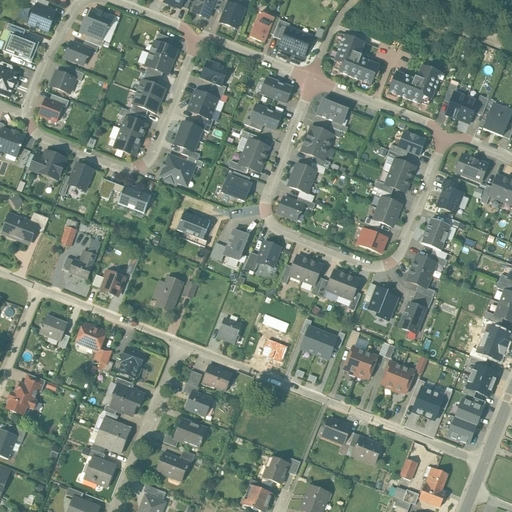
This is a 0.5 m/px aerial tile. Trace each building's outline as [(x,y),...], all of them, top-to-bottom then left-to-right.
[(49,3),(40,0),(31,0),(30,3),(36,6),(47,10),(49,3)] [(165,0),(164,3),(169,5),(169,6),(176,9),(176,8),(181,9),(181,8),(184,0),(165,0)] [(184,0),(181,8),(187,10),(190,0),(184,0)] [(197,0),(195,5),(196,5),(193,12),(200,15),(199,16),(208,19),(212,9),(215,0),(197,0)] [(215,0),(212,9),(218,12),(222,0),(215,0)] [(222,0),(218,12),(224,15),(228,4),(229,4),(230,0),(222,0)] [(229,4),(228,4),(224,15),(220,23),(237,30),(245,10),(229,4)] [(47,10),(36,6),(29,25),(48,33),(56,13),(47,10)] [(113,18),(93,10),(88,21),(106,28),(109,29),(113,18)] [(274,19),(260,14),(250,38),(264,43),(268,34),(274,19)] [(274,19),(268,34),(273,36),(279,21),(280,21),(280,20),(280,19),(274,17),(274,19)] [(88,21),(86,20),(80,33),(88,36),(101,41),(106,28),(88,21)] [(273,36),(273,37),(282,41),(284,37),(288,29),(290,25),(280,21),(279,21),(273,36)] [(26,31),(9,24),(6,31),(11,32),(23,37),(26,31)] [(288,29),(284,37),(282,41),(279,49),(303,59),(311,38),(288,29)] [(23,37),(11,32),(3,52),(31,63),(36,52),(33,51),(37,42),(23,37)] [(155,41),(154,41),(149,53),(174,63),(179,51),(170,48),(173,40),(158,34),(155,41)] [(365,43),(345,35),(334,62),(335,62),(333,69),(339,71),(339,73),(361,82),(371,86),(379,66),(362,59),(362,57),(361,55),(360,55),(365,43)] [(101,41),(88,36),(86,42),(99,47),(102,48),(104,42),(101,41)] [(86,42),(85,42),(82,48),(91,51),(91,52),(96,54),(99,47),(86,42)] [(412,55),(380,42),(378,49),(365,43),(360,55),(361,55),(362,57),(362,59),(379,66),(371,86),(361,82),(359,87),(396,102),(398,96),(388,92),(396,72),(404,75),(412,55)] [(82,48),(71,44),(65,58),(84,66),(86,59),(88,58),(91,52),(91,51),(82,48)] [(169,76),(174,63),(149,53),(144,66),(148,67),(145,74),(160,80),(163,74),(169,76)] [(17,64),(0,58),(0,67),(14,73),(17,64)] [(228,70),(208,61),(201,78),(213,83),(221,86),(222,86),(228,70)] [(404,75),(396,72),(388,92),(398,96),(421,105),(421,104),(428,106),(430,100),(432,101),(442,74),(422,66),(417,77),(416,77),(414,78),(413,79),(404,75)] [(0,67),(0,93),(10,97),(18,75),(14,73),(0,67)] [(84,75),(67,68),(64,75),(75,80),(81,82),(84,75)] [(64,75),(56,72),(50,87),(70,95),(75,80),(64,75)] [(160,80),(145,74),(142,81),(143,81),(158,87),(160,80)] [(292,89),(269,80),(267,85),(264,84),(260,94),(286,104),(292,89)] [(143,81),(138,93),(160,102),(165,90),(158,87),(143,81)] [(221,86),(213,83),(210,91),(212,91),(223,96),(226,88),(222,86),(221,86)] [(457,87),(450,84),(443,101),(450,104),(454,93),(455,93),(457,87)] [(210,97),(196,91),(192,101),(214,110),(218,101),(218,100),(210,97)] [(223,96),(212,91),(210,97),(218,100),(218,101),(221,102),(223,96)] [(160,102),(138,93),(133,105),(148,111),(155,114),(160,102)] [(450,104),(445,115),(458,120),(467,98),(455,93),(454,93),(450,104)] [(69,102),(52,95),(50,101),(63,107),(67,108),(69,102)] [(489,100),(480,96),(478,102),(474,113),(482,117),(489,100)] [(478,102),(467,98),(458,120),(469,124),(474,113),(478,102)] [(50,101),(45,99),(39,116),(56,123),(63,107),(50,101)] [(214,110),(192,101),(188,112),(202,117),(210,120),(214,110)] [(343,109),(322,101),(316,116),(339,125),(342,119),(344,120),(348,111),(343,109)] [(133,105),(130,112),(138,115),(145,118),(148,111),(133,105)] [(511,113),(493,105),(483,130),(502,138),(502,137),(508,123),(508,122),(511,113)] [(274,113),(258,107),(256,112),(253,111),(250,120),(276,131),(282,116),(281,116),(274,113)] [(283,110),(276,107),(274,113),(281,116),(283,110)] [(130,112),(122,109),(119,115),(126,118),(136,122),(138,115),(130,112)] [(210,120),(202,117),(200,123),(211,127),(213,121),(210,120)] [(136,122),(126,118),(121,130),(142,138),(147,126),(136,122)] [(263,126),(246,119),(244,125),(261,131),(263,126)] [(200,123),(195,121),(192,126),(202,130),(202,131),(208,133),(211,128),(211,127),(200,123)] [(192,126),(183,123),(179,134),(198,142),(202,131),(202,130),(192,126)] [(511,132),(511,124),(508,123),(502,137),(509,140),(511,132)] [(342,132),(326,126),(323,132),(333,136),(340,139),(342,132)] [(323,132),(311,127),(306,140),(328,148),(333,136),(323,132)] [(24,138),(2,130),(0,135),(0,150),(17,157),(20,148),(21,148),(21,147),(24,138)] [(142,138),(121,130),(114,149),(134,157),(142,138)] [(260,138),(243,131),(241,137),(249,141),(249,140),(258,143),(260,138)] [(425,141),(404,133),(398,148),(408,152),(419,156),(425,141)] [(198,142),(179,134),(174,145),(184,149),(193,153),(198,142)] [(258,143),(249,140),(249,141),(244,153),(265,161),(266,158),(265,157),(269,148),(258,143)] [(328,148),(306,140),(302,152),(313,157),(323,161),(323,160),(328,148)] [(398,148),(391,145),(389,151),(406,157),(408,152),(398,148)] [(193,153),(184,149),(181,154),(188,157),(198,161),(200,155),(193,153)] [(389,151),(387,157),(395,161),(395,160),(403,163),(406,157),(389,151)] [(65,160),(47,152),(44,160),(38,173),(57,180),(59,176),(64,164),(65,160)] [(265,161),(244,153),(239,165),(248,169),(259,173),(262,164),(264,164),(265,161)] [(186,163),(169,156),(161,177),(166,179),(165,180),(173,184),(174,182),(184,185),(187,176),(191,177),(195,166),(186,163)] [(488,166),(461,156),(459,162),(457,163),(456,166),(456,169),(456,170),(464,173),(463,175),(481,182),(488,166)] [(44,160),(36,157),(31,170),(38,173),(44,160)] [(198,161),(188,157),(186,163),(195,166),(201,169),(203,163),(198,161)] [(323,161),(313,157),(311,163),(328,170),(330,163),(323,160),(323,161)] [(403,163),(395,160),(395,161),(390,173),(411,181),(412,178),(411,177),(415,168),(403,163)] [(239,165),(231,162),(229,168),(245,174),(248,169),(239,165)] [(93,171),(77,164),(71,179),(69,186),(84,192),(93,171)] [(316,172),(297,164),(292,176),(311,183),(316,172)] [(250,179),(234,172),(231,178),(248,184),(250,179)] [(411,181),(390,173),(385,185),(393,189),(405,193),(408,184),(410,184),(411,181)] [(66,176),(59,192),(65,195),(69,186),(71,179),(66,176)] [(311,183),(292,176),(288,187),(307,194),(311,183)] [(506,180),(497,176),(492,188),(489,196),(490,196),(502,201),(510,181),(507,179),(506,180)] [(231,178),(228,177),(226,182),(224,186),(224,187),(222,193),(228,196),(238,200),(244,202),(246,197),(249,190),(251,185),(248,184),(231,178)] [(115,184),(104,180),(98,196),(109,201),(113,191),(115,184)] [(456,186),(445,181),(443,187),(446,188),(454,191),(456,186)] [(511,181),(510,181),(502,201),(500,207),(511,212),(511,210),(511,181)] [(385,185),(377,182),(374,188),(391,195),(393,189),(385,185)] [(151,197),(125,187),(124,188),(115,184),(113,191),(122,194),(118,204),(144,214),(151,197)] [(486,186),(480,202),(486,205),(490,196),(489,196),(492,188),(486,186)] [(454,191),(446,188),(438,207),(454,214),(457,207),(458,208),(461,201),(459,201),(462,194),(454,191)] [(296,203),(283,198),(278,213),(296,221),(299,214),(301,213),(303,207),(304,206),(296,203)] [(315,205),(298,198),(296,203),(304,206),(303,207),(313,211),(315,205)] [(401,206),(382,198),(378,209),(397,217),(401,206)] [(397,217),(378,209),(373,221),(392,228),(397,217)] [(214,224),(184,212),(177,231),(184,234),(182,239),(205,248),(214,224)] [(49,218),(34,213),(30,223),(37,226),(36,229),(44,232),(49,218)] [(30,223),(10,215),(3,233),(26,242),(29,235),(34,234),(36,229),(37,226),(30,223)] [(79,223),(69,219),(66,226),(76,229),(79,223)] [(451,227),(431,219),(428,228),(427,227),(425,231),(446,239),(451,227)] [(377,229),(361,223),(359,228),(365,231),(375,235),(377,229)] [(66,226),(60,243),(69,247),(76,229),(66,226)] [(249,236),(234,230),(225,253),(231,256),(230,259),(238,262),(241,255),(249,236)] [(375,235),(365,231),(362,238),(360,237),(358,245),(381,254),(387,239),(375,235)] [(446,239),(425,231),(424,235),(425,236),(421,244),(441,252),(446,239)] [(85,251),(80,262),(75,260),(75,261),(67,258),(63,269),(70,272),(88,279),(93,267),(92,267),(97,255),(101,243),(93,240),(89,252),(85,251)] [(260,257),(257,263),(258,263),(264,266),(266,265),(273,267),(280,249),(265,243),(260,257)] [(260,257),(250,253),(244,270),(254,274),(258,263),(257,263),(260,257)] [(247,257),(241,255),(238,262),(244,264),(247,257)] [(447,261),(430,255),(428,261),(436,264),(445,268),(447,261)] [(306,260),(297,256),(292,268),(289,276),(290,276),(302,281),(310,260),(307,259),(306,260)] [(428,261),(416,256),(413,265),(412,266),(411,269),(431,277),(436,264),(428,261)] [(133,257),(126,273),(132,276),(139,259),(133,257)] [(313,263),(313,261),(310,260),(302,281),(314,286),(318,278),(322,266),(313,263)] [(286,265),(280,282),(286,285),(290,276),(289,276),(292,268),(286,265)] [(431,277),(411,269),(409,271),(410,273),(407,281),(418,286),(426,289),(431,277)] [(116,273),(110,270),(106,272),(104,277),(105,279),(101,291),(109,294),(110,293),(118,296),(125,278),(117,275),(116,273)] [(343,275),(334,271),(330,282),(326,291),(327,291),(339,296),(347,275),(344,274),(343,275)] [(351,278),(350,276),(347,275),(339,296),(351,301),(352,301),(355,293),(359,281),(351,278)] [(511,280),(509,279),(509,278),(501,275),(499,282),(511,287),(511,280)] [(318,278),(314,286),(311,294),(317,297),(324,280),(318,278)] [(166,285),(160,282),(153,298),(160,301),(157,307),(171,312),(182,284),(168,279),(166,285)] [(324,280),(317,297),(323,299),(327,291),(326,291),(330,282),(324,280)] [(196,286),(189,283),(184,295),(191,298),(196,286)] [(388,291),(371,284),(364,301),(369,303),(367,309),(376,313),(375,317),(389,323),(398,299),(387,294),(388,291)] [(435,292),(426,289),(418,286),(416,292),(427,296),(432,299),(435,292)] [(511,293),(505,291),(500,304),(510,308),(511,308),(511,293)] [(355,293),(352,301),(351,301),(348,309),(354,312),(361,295),(355,293)] [(427,296),(423,307),(428,309),(433,299),(432,299),(427,296)] [(511,308),(510,308),(500,304),(495,316),(511,323),(511,308)] [(411,305),(408,311),(406,312),(405,312),(399,328),(409,332),(410,329),(417,332),(421,324),(425,317),(424,317),(423,317),(426,311),(411,305)] [(285,332),(288,323),(267,315),(264,323),(285,332)] [(69,325),(48,316),(41,334),(50,337),(51,336),(62,340),(63,341),(65,335),(69,325)] [(242,325),(224,318),(217,339),(234,345),(242,325)] [(485,329),(481,340),(507,350),(511,336),(511,334),(499,330),(501,326),(484,319),(481,327),(485,329)] [(94,327),(84,323),(80,335),(82,336),(79,344),(98,351),(99,352),(100,347),(106,334),(94,329),(94,327)] [(300,349),(314,355),(324,330),(310,324),(300,349)] [(314,355),(328,361),(338,335),(324,330),(314,355)] [(352,348),(354,349),(360,334),(352,331),(346,347),(352,350),(352,348)] [(62,340),(60,345),(66,348),(70,337),(65,335),(63,341),(62,340)] [(365,350),(368,343),(358,340),(356,347),(365,350)] [(469,356),(486,363),(488,358),(502,364),(507,350),(481,340),(477,350),(472,348),(469,356)] [(379,355),(385,357),(389,346),(384,344),(379,355)] [(389,346),(385,357),(390,359),(394,348),(389,346)] [(112,352),(100,347),(99,352),(98,351),(94,361),(106,365),(108,361),(112,352)] [(352,350),(346,364),(345,364),(344,368),(344,371),(348,372),(350,372),(356,374),(365,353),(354,349),(352,348),(352,350)] [(145,356),(127,349),(122,361),(124,362),(119,373),(135,379),(135,378),(137,378),(140,370),(139,369),(139,368),(140,368),(145,356)] [(377,358),(365,353),(356,374),(363,377),(363,378),(367,380),(370,379),(371,375),(371,374),(377,358)] [(420,357),(414,372),(414,373),(420,376),(427,360),(420,357)] [(106,365),(103,373),(109,375),(113,364),(108,361),(106,365)] [(390,363),(383,379),(382,379),(381,383),(382,385),(386,387),(387,386),(394,389),(402,368),(390,363)] [(465,388),(489,397),(498,374),(474,365),(465,388)] [(234,375),(210,366),(203,382),(227,392),(234,375)] [(402,368),(394,389),(400,392),(401,393),(405,394),(407,394),(408,389),(408,388),(414,373),(414,372),(402,368)] [(203,375),(192,371),(187,383),(198,388),(203,375)] [(46,382),(29,375),(25,386),(38,391),(38,392),(41,393),(46,382)] [(134,385),(117,378),(115,384),(118,385),(132,390),(134,385)] [(419,399),(413,412),(439,423),(451,396),(425,385),(426,382),(420,379),(412,397),(419,399)] [(198,388),(187,383),(183,393),(191,396),(193,393),(197,395),(200,389),(198,388)] [(25,386),(19,384),(15,395),(11,397),(13,401),(13,402),(12,401),(10,403),(7,409),(23,415),(26,407),(33,410),(36,402),(34,401),(38,392),(38,391),(25,386)] [(132,390),(118,385),(113,398),(114,398),(124,401),(125,398),(132,401),(131,404),(136,406),(136,407),(139,408),(144,395),(132,390)] [(197,395),(193,393),(191,396),(186,409),(206,417),(212,401),(197,395)] [(124,401),(114,398),(110,407),(110,408),(117,410),(132,416),(136,407),(136,406),(131,404),(132,401),(125,398),(124,401)] [(476,427),(484,408),(461,400),(454,419),(476,427)] [(117,410),(110,408),(110,407),(106,405),(104,411),(106,412),(115,416),(117,410)] [(115,416),(106,412),(103,418),(105,419),(105,418),(116,423),(118,417),(115,416)] [(116,423),(105,418),(105,419),(100,431),(126,442),(131,429),(116,423)] [(352,427),(330,418),(322,437),(342,445),(344,446),(345,444),(350,432),(352,427)] [(469,446),(476,427),(454,419),(447,437),(469,446)] [(207,430),(183,421),(177,439),(176,440),(180,442),(200,449),(207,430)] [(26,432),(10,425),(7,433),(18,437),(16,440),(22,442),(26,432)] [(7,433),(0,430),(0,457),(8,460),(16,440),(18,437),(7,433)] [(126,442),(100,431),(95,444),(94,444),(106,449),(121,455),(126,442)] [(350,432),(345,444),(350,446),(355,434),(350,432)] [(355,434),(350,446),(356,448),(360,438),(361,438),(361,436),(355,434)] [(177,439),(168,435),(165,443),(177,448),(180,442),(176,440),(177,439)] [(361,438),(360,438),(356,448),(353,456),(375,465),(382,446),(361,438)] [(106,449),(94,444),(95,444),(93,443),(91,449),(103,454),(106,449)] [(345,444),(344,446),(342,445),(339,452),(346,455),(350,446),(345,444)] [(103,454),(91,450),(89,457),(92,458),(101,461),(103,454)] [(195,456),(183,451),(180,459),(190,463),(190,464),(192,465),(195,456)] [(180,459),(164,453),(156,472),(181,482),(186,470),(187,471),(190,464),(190,463),(180,459)] [(101,461),(92,458),(85,476),(93,479),(93,480),(95,482),(96,480),(99,482),(98,484),(107,488),(116,467),(101,461)] [(289,465),(272,458),(265,476),(274,480),(273,482),(281,485),(286,472),(289,465)] [(300,463),(291,459),(289,465),(286,472),(295,476),(300,463)] [(418,464),(407,460),(400,478),(411,482),(418,464)] [(8,471),(0,467),(0,475),(6,478),(8,471)] [(436,470),(429,488),(426,487),(421,501),(440,508),(445,494),(441,493),(448,475),(436,470)] [(270,487),(250,479),(247,485),(251,487),(252,486),(269,492),(270,487)] [(160,491),(147,486),(144,493),(157,498),(160,491)] [(269,492),(252,486),(251,487),(244,504),(252,507),(252,508),(254,509),(254,508),(264,511),(265,511),(272,493),(269,492)] [(321,511),(329,493),(311,486),(301,511),(303,511),(321,511)] [(83,494),(69,488),(66,495),(73,498),(74,497),(81,500),(83,494)] [(399,490),(397,497),(404,500),(407,493),(399,490)] [(419,496),(408,492),(407,493),(404,500),(416,505),(419,496)] [(81,500),(74,497),(73,498),(70,507),(73,508),(71,511),(97,511),(99,507),(81,500)] [(162,511),(165,505),(147,497),(140,511),(162,511)] [(411,504),(397,499),(394,506),(408,511),(411,504)]
